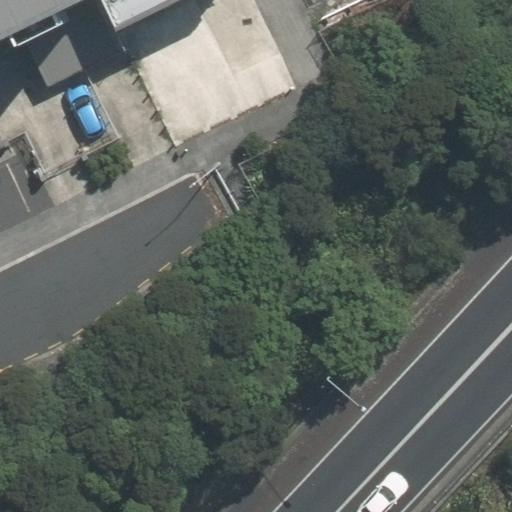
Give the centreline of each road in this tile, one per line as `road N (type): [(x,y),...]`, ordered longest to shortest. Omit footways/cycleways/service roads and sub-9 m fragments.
road 1 (motorway): [(336,511),(511,324)]
road 2 (residential): [(0,327),(57,299),(192,205)]
